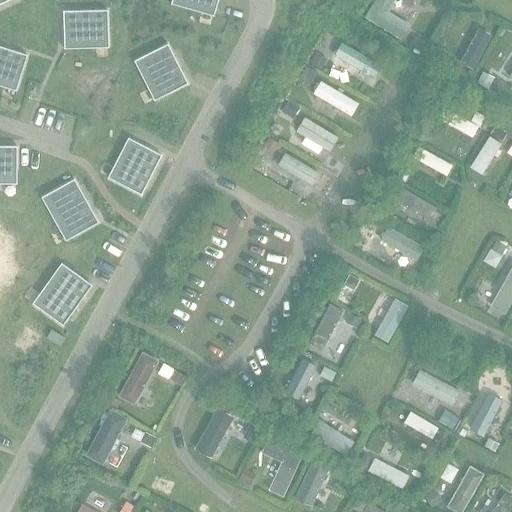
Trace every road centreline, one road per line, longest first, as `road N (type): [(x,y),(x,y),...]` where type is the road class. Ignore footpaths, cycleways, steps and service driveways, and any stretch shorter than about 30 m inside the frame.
road 1 (track): [(246,499),(185,453),(181,428),(188,398),(236,358),(301,237),(184,163)]
road 2 (track): [(381,83),(301,237),(511,344)]
